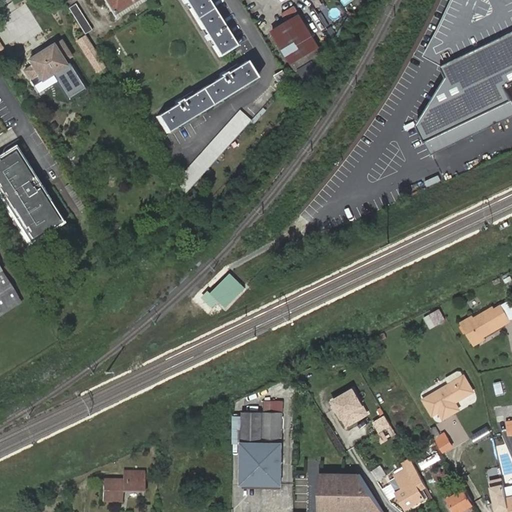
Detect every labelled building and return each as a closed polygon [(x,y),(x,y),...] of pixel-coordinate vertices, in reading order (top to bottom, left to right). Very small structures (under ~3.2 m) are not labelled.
[(142,0),(145,2),(147,1),(146,0),(105,0),(117,19),(120,18),(118,15),(142,0)] [(120,18),(145,2),(142,0),(118,15),(120,18)] [(184,0),(220,57),(237,46),(208,0),(184,0)] [(77,5),(70,9),(86,34),(93,30),(77,5)] [(292,21),(310,52),(320,46),(302,15),(292,21)] [(292,63),(310,52),(292,21),(274,31),(292,63)] [(511,32),(443,65),(448,76),(415,124),(423,143),(511,100),(511,94),(508,86),(511,84),(511,32)] [(104,63),(89,40),(80,46),(95,69),(104,63)] [(29,61),(32,66),(24,72),(30,81),(39,76),(42,82),(53,75),(69,100),(86,90),(69,63),(65,66),(63,62),(72,57),(63,42),(54,47),(53,46),(29,61)] [(221,77),(184,101),(182,100),(176,104),(177,105),(158,117),(168,133),(257,77),(247,61),(228,74),(226,72),(220,76),(221,77)] [(289,78),(284,70),(276,75),(281,83),(289,78)] [(242,111),(178,181),(188,195),(252,121),(242,111)] [(16,144),(0,153),(0,198),(30,245),(66,223),(16,144)] [(0,268),(0,317),(23,304),(0,268)] [(208,293),(224,309),(244,288),(228,272),(208,293)] [(503,322),(510,318),(503,305),(496,309),(494,307),(475,318),(473,316),(462,322),(472,340),(482,334),(483,336),(504,324),(503,322)] [(430,314),(436,325),(445,320),(439,310),(430,314)] [(482,334),(472,340),(474,344),(485,338),(483,336),(482,334)] [(472,392),(463,376),(423,399),(432,415),(438,411),(442,417),(457,408),(454,402),(472,392)] [(495,396),(503,395),(500,381),(493,383),(495,396)] [(370,418),(357,394),(337,406),(346,423),(355,418),(359,425),(370,418)] [(284,412),(245,411),(243,483),(282,484),(284,412)] [(386,416),(378,421),(384,432),(392,427),(386,416)] [(355,418),(346,423),(350,430),(359,425),(355,418)] [(480,424),(472,431),(478,438),(486,431),(480,424)] [(435,437),(434,437),(442,451),(451,445),(444,432),(440,434),(435,426),(431,428),(435,437)] [(422,468),(440,460),(436,452),(418,460),(422,468)] [(407,469),(399,474),(401,476),(398,478),(404,489),(398,492),(397,493),(407,509),(425,499),(407,469)] [(386,511),(361,472),(321,471),(320,511),(336,511),(386,511)] [(124,481),(103,481),(103,502),(122,502),(123,492),(145,493),(145,472),(124,472),(124,481)] [(404,489),(398,478),(392,482),(398,492),(404,489)] [(498,511),(509,511),(504,487),(503,479),(490,481),(496,510),(498,510),(498,511)] [(459,511),(473,504),(465,490),(448,500),(455,511),(459,511)]
